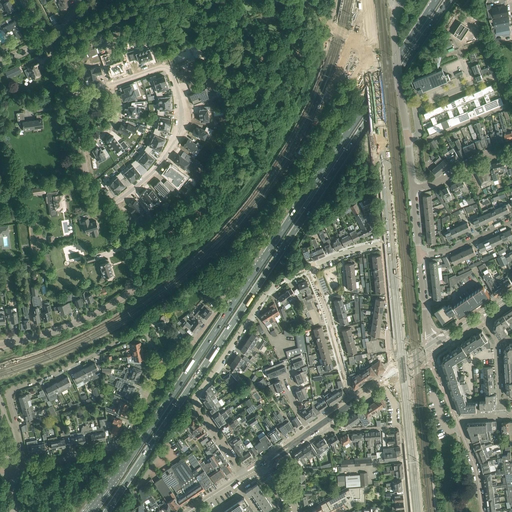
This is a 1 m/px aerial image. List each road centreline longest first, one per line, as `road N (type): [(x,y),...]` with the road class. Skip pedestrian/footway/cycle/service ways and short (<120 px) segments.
road 1 (motorway): [(436,0),(88,511)]
road 2 (motorway): [(106,511),(448,0)]
road 3 (unclassified): [(164,367),(200,335),(252,256),(364,59),(357,43)]
road 4 (residential): [(245,476),(196,396),(267,290),(307,267)]
road 5 (residential): [(24,467),(8,395),(15,387),(145,331),(164,367)]
road 6 (residential): [(108,208),(159,165),(188,122),(165,66),(103,86)]
road 7 (residential): [(0,344),(92,314),(133,283),(108,208)]
road 8 (unclassified): [(24,467),(113,449),(164,367)]
road 9 (residential): [(353,402),(307,267)]
road 10 (secondary): [(380,383),(498,306)]
road 11 (residential): [(420,186),(416,107),(472,83)]
road 12 (residential): [(472,83),(498,79),(506,106),(428,138)]
